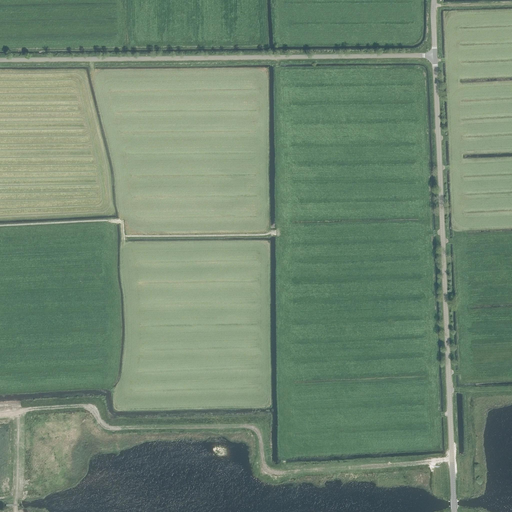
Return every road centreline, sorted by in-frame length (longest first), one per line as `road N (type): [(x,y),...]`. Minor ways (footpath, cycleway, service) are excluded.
road 1 (tertiary): [(453,511),(434,56)]
road 2 (unclassified): [(434,56),(0,60)]
